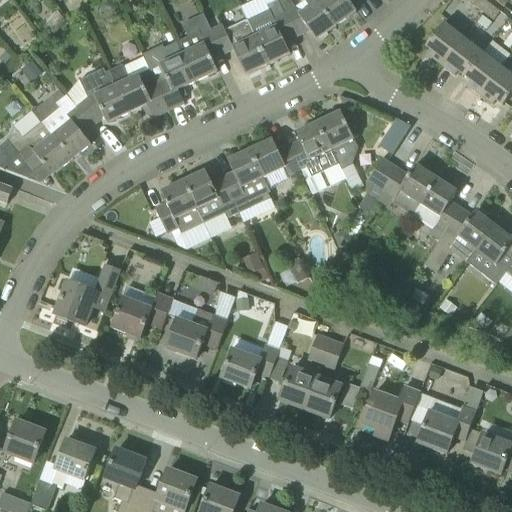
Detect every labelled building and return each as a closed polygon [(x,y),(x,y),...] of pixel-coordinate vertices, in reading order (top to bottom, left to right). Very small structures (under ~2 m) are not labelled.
[(289,0),(281,0),(278,2),(296,39),(310,32),(317,42),(337,27),(317,0),(304,0),(310,9),(299,17),(296,9),(289,0)] [(317,0),(337,27),(357,13),(350,3),(353,0),(317,0)] [(484,14),(490,6),(483,0),(477,0),(473,6),(484,14)] [(510,0),(494,0),(494,1),(504,8),(510,0)] [(285,44),(296,39),(278,2),(268,7),(270,12),(248,23),(268,66),(291,56),(285,44)] [(490,6),(484,14),(494,21),(500,13),(490,6)] [(223,27),(212,32),(223,57),(234,52),(246,77),(268,66),(248,23),(226,33),(223,27)] [(430,58),(443,68),(464,40),(444,25),(427,48),(433,53),(430,58)] [(213,62),(223,57),(212,32),(201,37),(200,34),(177,44),(196,84),(218,73),(213,62)] [(483,55),(464,40),(443,68),(455,77),(459,73),(465,78),(483,55)] [(143,57),(156,85),(169,113),(185,106),(182,100),(188,97),(184,89),(196,84),(177,44),(166,50),(164,47),(143,57)] [(502,70),(483,55),(465,78),(471,83),(468,87),(481,97),(502,70)] [(123,67),(110,73),(130,115),(148,106),(154,120),(169,113),(156,85),(146,90),(139,77),(131,80),(125,68),(123,69),(123,67)] [(88,98),(76,108),(93,129),(105,119),(108,125),(130,115),(110,73),(107,74),(105,70),(81,82),(88,98)] [(511,77),(502,70),(481,97),(493,107),(497,102),(503,108),(511,96),(511,77)] [(61,110),(42,125),(72,162),(91,146),(83,136),(93,129),(76,108),(67,97),(57,106),(61,110)] [(319,124),(339,166),(342,172),(352,167),(347,156),(359,150),(341,113),(319,124)] [(301,142),(290,148),(301,172),(307,169),(312,178),(339,166),(319,124),(297,134),(301,142)] [(53,177),(72,162),(42,125),(24,140),(18,132),(0,146),(0,168),(29,180),(45,167),(53,177)] [(273,141),(251,152),(264,179),(286,169),(290,178),(301,172),(290,148),(279,153),(273,141)] [(234,174),(223,179),(240,215),(270,201),(268,195),(270,193),(264,179),(251,152),(229,162),(234,174)] [(399,171),(383,161),(371,179),(377,183),(367,197),(378,204),(399,171)] [(388,211),(392,205),(400,193),(420,206),(437,180),(416,167),(409,178),(399,171),(378,204),(388,211)] [(206,173),(184,183),(204,225),(225,215),(228,221),(240,215),(223,179),(212,184),(206,173)] [(440,244),(446,233),(461,211),(451,204),(458,193),(437,180),(420,206),(413,218),(433,231),(429,237),(440,244)] [(204,225),(184,183),(162,194),(167,205),(156,210),(168,235),(179,230),(182,235),(204,225)] [(0,203),(7,206),(13,190),(0,184),(0,203)] [(473,218),(461,211),(446,233),(440,244),(425,267),(437,275),(449,257),(454,256),(466,265),(468,264),(477,252),(496,228),(476,213),(473,218)] [(506,275),(511,266),(511,238),(511,240),(496,228),(477,252),(497,267),(488,279),(497,286),(506,275)] [(121,274),(120,274),(106,269),(96,294),(68,283),(56,317),(85,328),(93,309),(106,314),(121,274)] [(162,331),(174,301),(158,295),(152,310),(123,299),(112,330),(142,341),(148,325),(162,331)] [(198,312),(192,326),(177,320),(166,350),(197,362),(203,346),(217,351),(228,323),(198,312)] [(322,367),(331,342),(319,338),(309,363),(322,367)] [(331,342),(322,367),(334,372),(344,347),(331,342)] [(269,381),(280,353),(266,348),(261,362),(233,351),(222,380),(251,391),(257,376),(269,381)] [(380,371),(369,366),(361,389),(371,393),(380,371)] [(305,411),(317,379),(293,369),(280,402),(305,411)] [(317,379),(305,411),(329,421),(342,388),(317,379)] [(378,431),(375,438),(389,443),(397,421),(409,425),(421,395),(404,389),(399,403),(375,394),(363,426),(378,431)] [(465,443),(476,414),(463,409),(458,424),(430,413),(418,445),(447,456),(453,439),(465,443)] [(18,423),(6,455),(34,465),(46,433),(18,423)] [(506,464),(511,466),(511,445),(511,446),(484,436),(472,466),(501,477),(506,464)] [(96,452),(94,452),(96,447),(82,442),(81,447),(67,442),(56,471),(86,482),(90,471),(89,470),(96,452)] [(115,500),(122,502),(118,511),(138,511),(140,509),(130,505),(147,462),(117,451),(106,480),(121,486),(115,500)] [(157,502),(181,511),(185,511),(197,482),(169,471),(157,502)] [(40,482),(31,506),(45,511),(48,511),(57,488),(40,482)] [(234,511),(240,498),(211,487),(201,511),(234,511)] [(28,511),(31,506),(3,495),(0,503),(0,509),(7,511),(28,511)]
